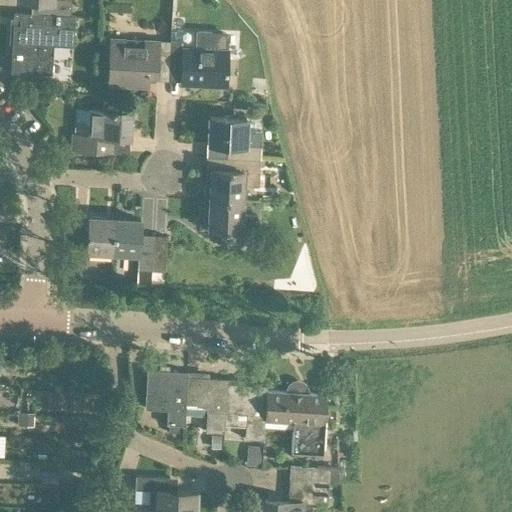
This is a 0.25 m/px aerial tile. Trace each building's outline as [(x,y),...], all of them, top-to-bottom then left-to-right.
[(17,0),(18,2),(31,2),(30,14),(69,16),(70,0),(64,0),(17,0)] [(10,47),(9,73),(50,75),(52,46),(71,47),(73,16),(69,16),(30,14),(12,13),(11,18),(19,19),(18,26),(11,25),(10,47)] [(170,42),(169,77),(180,77),(179,82),(226,85),(228,48),(226,48),(227,33),(199,31),(199,32),(198,47),(182,47),(182,43),(170,42)] [(108,39),(106,84),(146,86),(146,81),(146,76),(169,77),(170,42),(142,41),(142,45),(125,44),(125,40),(108,39)] [(71,135),(70,150),(112,153),(113,139),(127,140),(129,113),(89,110),(87,136),(73,135),(71,135)] [(207,117),(206,145),(225,146),(224,158),(259,160),(260,133),(247,132),(247,119),(207,117)] [(204,180),(203,199),(243,202),(243,187),(257,188),(259,160),(224,158),(224,169),(210,169),(210,180),(204,180)] [(242,216),(243,202),(203,199),(202,218),(208,218),(207,230),(238,232),(255,233),(256,217),(242,216)] [(70,247),(69,266),(84,267),(85,253),(112,254),(114,219),(115,218),(86,216),(86,218),(86,234),(71,233),(71,247),(70,247)] [(114,219),(112,254),(136,256),(138,256),(137,270),(150,271),(152,236),(139,235),(140,219),(115,218),(114,219)] [(152,236),(150,271),(163,272),(165,237),(152,236)] [(183,405),(185,376),(185,372),(167,371),(157,370),(145,369),(143,398),(165,399),(164,424),(167,424),(178,425),(182,425),(183,405)] [(222,412),(224,378),(185,376),(183,405),(204,406),(203,431),(221,432),(222,412)] [(224,384),(222,425),(244,426),(244,439),(261,440),(262,440),(262,427),(265,391),(265,386),(264,386),(224,384)] [(60,391),(44,390),(43,407),(59,408),(60,391)] [(265,391),(262,427),(292,429),(290,452),(322,454),(325,394),(324,394),(305,393),(284,392),(265,391)] [(34,414),(17,413),(17,425),(33,426),(34,414)] [(167,424),(167,433),(178,433),(178,425),(167,424)] [(212,435),(211,449),(220,449),(221,435),(212,435)] [(248,446),(247,466),(259,467),(260,446),(248,446)] [(85,451),(66,450),(65,463),(84,464),(85,451)] [(30,462),(19,461),(18,469),(29,470),(30,462)] [(288,479),(328,482),(336,482),(337,471),(336,471),(289,467),(289,472),(288,479)] [(133,476),(133,490),(148,490),(152,491),(151,511),(193,511),(194,492),(167,491),(167,478),(133,476)] [(325,505),(328,482),(288,479),(285,502),(261,500),(260,511),(300,511),(302,503),(325,505)]
